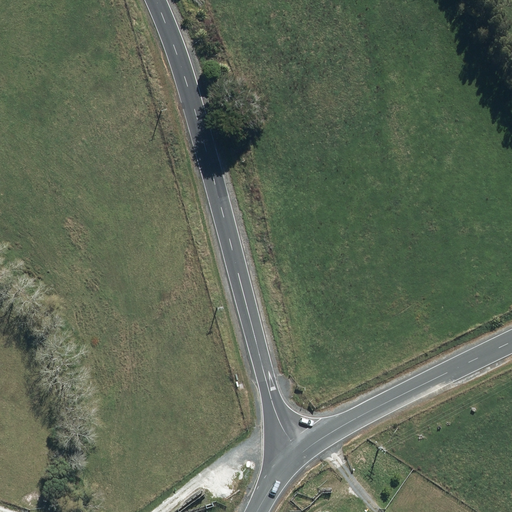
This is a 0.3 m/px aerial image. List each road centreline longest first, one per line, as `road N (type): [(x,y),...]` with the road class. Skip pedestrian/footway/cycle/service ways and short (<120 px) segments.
road 1 (tertiary): [(294,458),(154,0)]
road 2 (tertiary): [(294,458),(345,422),(511,342)]
